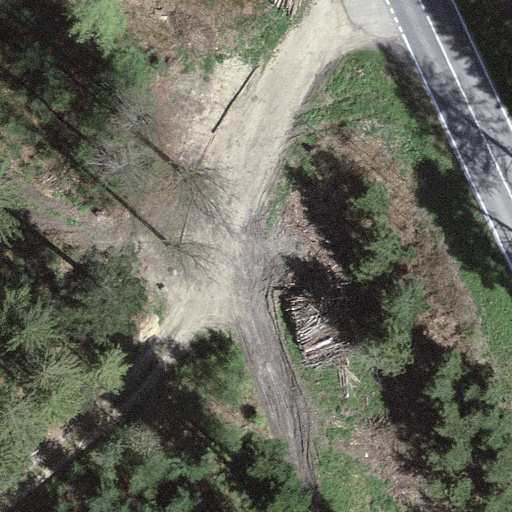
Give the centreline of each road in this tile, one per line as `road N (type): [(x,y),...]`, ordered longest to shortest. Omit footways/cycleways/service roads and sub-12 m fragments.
road 1 (track): [(0,500),(130,387),(164,346),(213,267),(293,69),(314,38),(365,0)]
road 2 (secondary): [(420,0),(511,197)]
